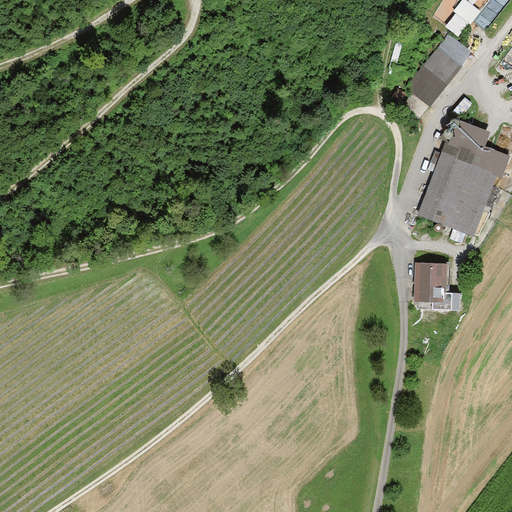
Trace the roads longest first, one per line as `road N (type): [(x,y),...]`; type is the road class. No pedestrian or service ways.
road 1 (track): [(400,220),(167,433),(52,511)]
road 2 (track): [(379,112),(342,118),(290,175),(205,234),(0,285)]
road 3 (track): [(375,511),(402,351),(400,220)]
road 4 (track): [(197,0),(188,31),(166,55),(0,198)]
road 5 (track): [(400,220),(423,153),(457,92)]
